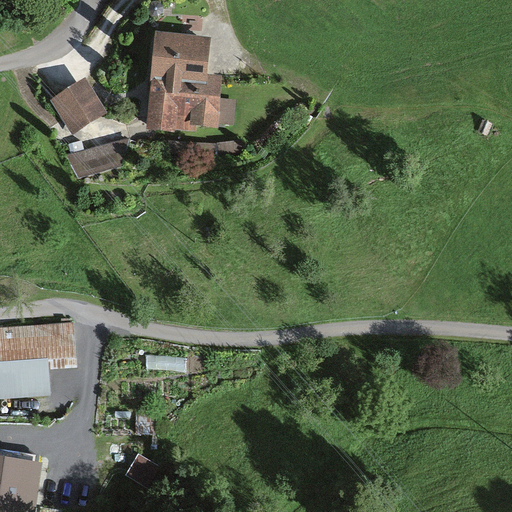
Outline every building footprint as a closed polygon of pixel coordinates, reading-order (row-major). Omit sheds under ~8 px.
[(211,39),(156,34),(148,133),(174,135),(174,131),(195,133),(196,128),(218,129),(218,125),(235,127),(237,101),(220,100),(222,78),(208,77),(211,39)] [(84,77),(50,100),(73,133),(106,110),(84,77)] [(125,141),(69,155),(74,179),(131,165),(125,141)] [(0,364),(0,402),(51,399),(48,361),(0,364)] [(161,469),(139,455),(126,477),(148,490),(161,469)] [(0,511),(36,511),(43,466),(0,459),(0,511)]
